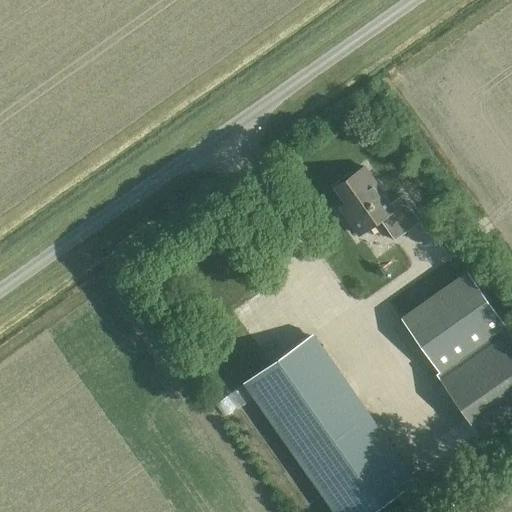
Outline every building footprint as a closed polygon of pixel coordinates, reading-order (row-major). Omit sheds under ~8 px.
[(390,203),(365,167),(335,188),(347,204),(340,209),(359,235),(380,220),(395,240),(421,222),(402,195),(390,203)] [(439,371),(441,373),(507,327),(468,271),(402,318),(439,371)] [(441,373),(487,440),(511,422),(511,333),(507,327),(441,373)] [(221,351),(237,338),(231,330),(215,343),(221,351)] [(367,511),(413,480),(313,337),(247,383),(337,511),(367,511)]
